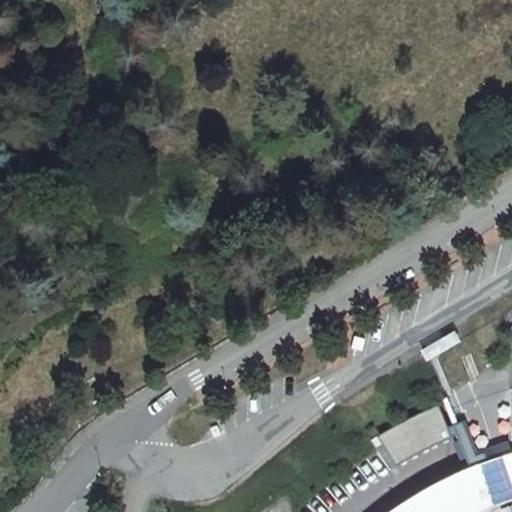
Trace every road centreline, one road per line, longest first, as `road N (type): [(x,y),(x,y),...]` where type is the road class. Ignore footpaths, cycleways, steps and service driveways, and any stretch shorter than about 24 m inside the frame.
road 1 (unclassified): [(511,183),(209,357),(103,431)]
road 2 (unclassified): [(103,431),(142,464),(199,471),(511,276)]
